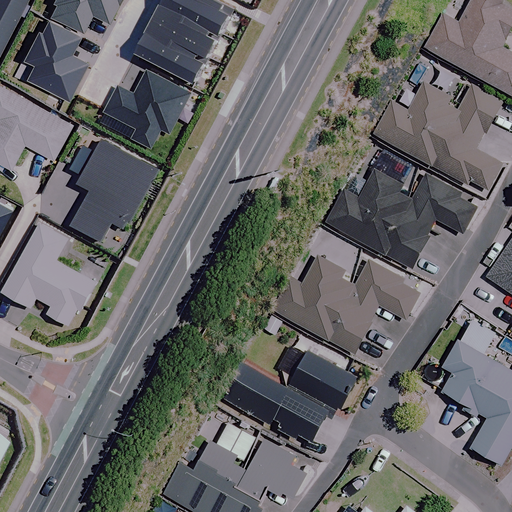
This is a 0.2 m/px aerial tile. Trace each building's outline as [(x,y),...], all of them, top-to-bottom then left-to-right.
[(0,0),(0,56),(0,57),(29,3),(23,0),(0,0)] [(122,0),(62,0),(56,12),(87,28),(97,10),(113,19),(122,0)] [(233,2),(228,0),(170,0),(170,1),(218,26),(228,31),(239,11),(230,7),(233,2)] [(509,0),(470,0),(458,22),(443,14),(424,48),(511,96),(511,55),(499,48),(511,25),(511,9),(506,6),(509,0)] [(218,26),(170,1),(158,25),(207,51),(215,55),(225,37),(215,32),(218,26)] [(85,32),(53,16),(47,29),(44,27),(29,55),(39,60),(32,74),(73,96),(92,60),(75,51),(85,32)] [(207,51),(158,25),(143,51),(202,82),(213,61),(204,56),(207,51)] [(464,80),(421,57),(395,104),(390,101),(372,135),(471,187),(473,184),(487,191),(502,162),(476,148),(500,104),(469,87),(465,93),(459,90),(464,80)] [(124,84),(110,109),(142,126),(137,135),(157,145),(167,126),(174,130),(195,90),(153,68),(140,92),(124,84)] [(75,122),(0,81),(0,80),(0,112),(4,114),(0,120),(0,156),(15,165),(28,141),(56,156),(75,122)] [(165,166),(110,136),(101,151),(89,144),(76,166),(89,173),(85,179),(99,187),(80,221),(108,237),(118,219),(129,226),(134,217),(135,218),(165,166)] [(402,185),(374,170),(368,181),(352,172),(325,224),(411,269),(436,221),(462,235),(478,204),(423,176),(410,200),(397,194),(402,185)] [(0,213),(12,193),(0,186),(0,213)] [(73,237),(45,221),(9,287),(37,302),(41,295),(57,303),(53,311),(73,322),(82,306),(86,308),(101,281),(61,259),(73,237)] [(511,236),(486,278),(511,294),(511,325),(509,330),(511,331),(511,236)] [(401,283),(403,279),(366,259),(354,281),(311,257),(297,282),(290,278),(272,311),(353,355),(380,307),(406,321),(420,294),(401,283)] [(440,391),(465,405),(462,411),(476,419),(479,413),(486,417),(469,446),(501,465),(511,445),(511,372),(456,341),(440,369),(449,375),(440,391)] [(355,376),(305,349),(288,381),(338,408),(355,376)] [(333,412),(242,365),(223,401),(314,448),(319,440),(333,412)] [(295,456),(260,438),(247,462),(206,441),(192,469),(180,463),(163,496),(194,511),(261,511),(273,490),(293,500),(307,473),(291,465),(295,456)]
